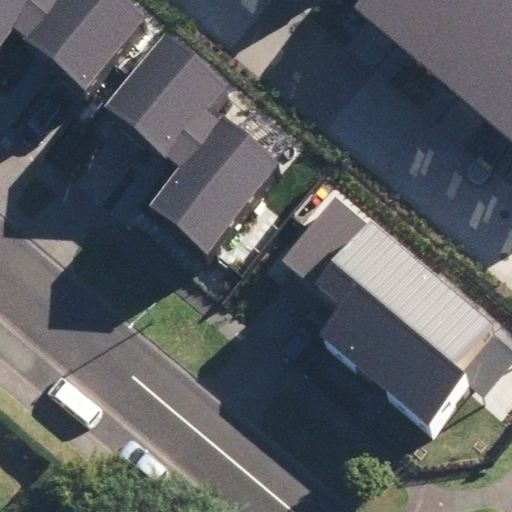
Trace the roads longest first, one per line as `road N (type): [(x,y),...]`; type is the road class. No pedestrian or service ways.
road 1 (residential): [(0,269),(290,511)]
road 2 (residential): [(244,0),(511,220)]
